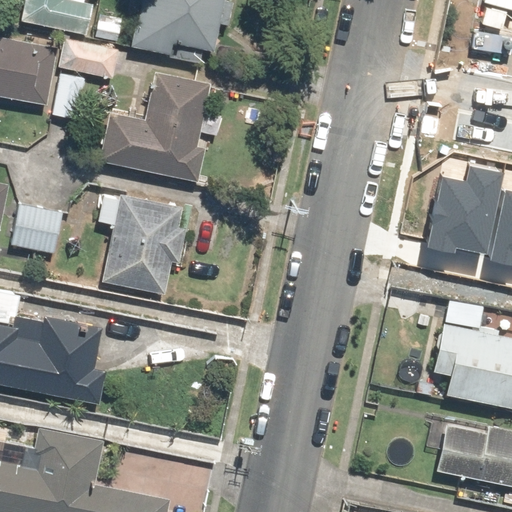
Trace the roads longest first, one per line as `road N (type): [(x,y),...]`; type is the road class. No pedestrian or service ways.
road 1 (tertiary): [(275,511),(375,71)]
road 2 (residential): [(375,71),(511,99)]
